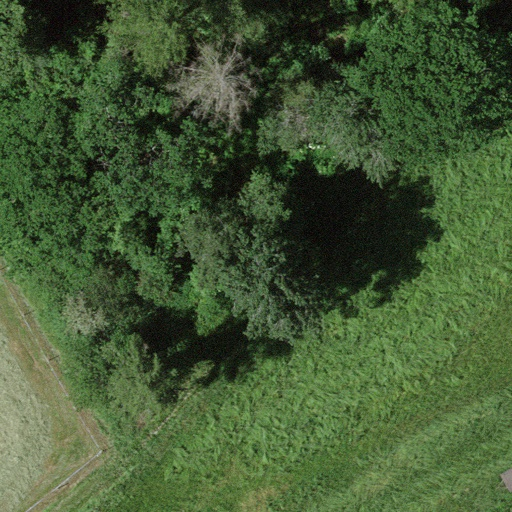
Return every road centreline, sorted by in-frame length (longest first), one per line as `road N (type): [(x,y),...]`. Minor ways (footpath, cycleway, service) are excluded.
road 1 (track): [(121,452),(185,388),(504,0)]
road 2 (track): [(0,220),(121,452),(49,511)]
